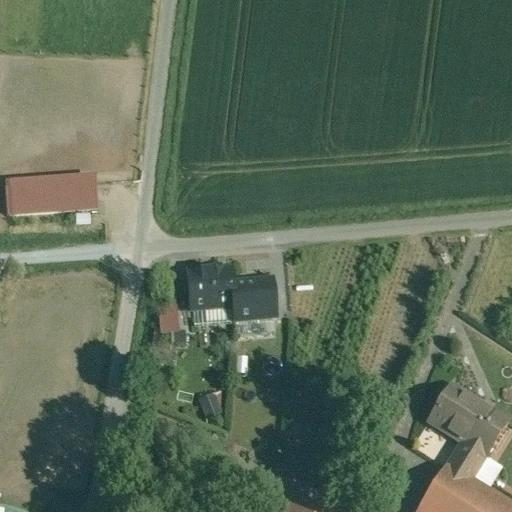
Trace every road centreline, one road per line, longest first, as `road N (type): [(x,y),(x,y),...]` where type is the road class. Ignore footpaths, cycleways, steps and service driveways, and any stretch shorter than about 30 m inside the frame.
road 1 (unclassified): [(511,215),(141,247)]
road 2 (unclassified): [(96,511),(141,247)]
road 3 (unclassified): [(141,247),(172,0)]
road 4 (unclassified): [(141,247),(0,259)]
